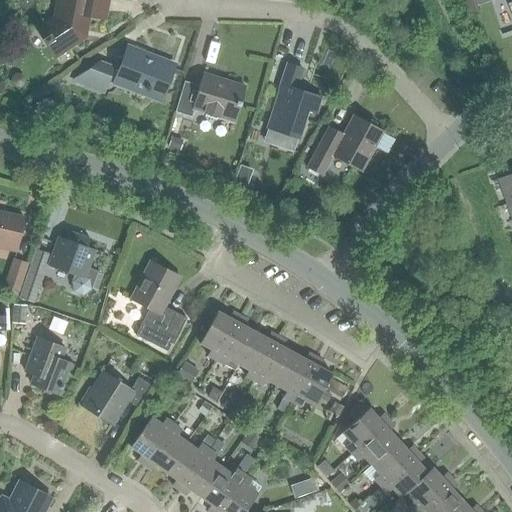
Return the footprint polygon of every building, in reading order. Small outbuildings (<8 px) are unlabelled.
[(102,18),(105,0),(56,0),(53,17),(40,27),(47,36),(42,40),(53,56),(82,36),(86,15),(102,18)] [(465,0),(471,14),(480,11),(476,0),(465,0)] [(158,97),(170,67),(127,50),(120,68),(112,66),(111,69),(97,64),(96,64),(74,79),(74,80),(103,92),(107,82),(115,85),(116,81),(158,97)] [(314,113),(319,96),(294,88),(301,68),(286,64),(277,89),(278,89),(266,128),(296,138),(305,110),(314,113)] [(232,121),(243,86),(202,73),(198,86),(183,81),(173,112),(190,117),(192,109),(232,121)] [(10,81),(10,83),(10,84),(10,85),(11,87),(12,88),(13,89),(14,89),(15,90),(16,90),(18,90),(19,90),(20,89),(22,89),(23,88),(23,87),(24,85),(24,84),(25,83),(24,81),(24,80),(23,79),(23,78),(22,77),(20,76),(19,76),(18,75),(16,75),(15,76),(14,76),(13,77),(12,78),(11,79),(10,80),(10,81)] [(328,126),(324,132),(305,167),(320,175),(331,156),(359,172),(381,131),(352,115),(342,133),(328,126)] [(179,151),(183,140),(170,135),(166,147),(179,151)] [(506,204),(511,202),(511,175),(498,180),(506,204)] [(0,248),(15,252),(22,217),(3,213),(2,216),(0,215),(0,248)] [(54,268),(72,275),(70,281),(73,292),(82,295),(91,289),(97,271),(87,268),(93,249),(86,247),(88,239),(82,237),(79,231),(74,234),(67,231),(64,239),(57,236),(49,258),(56,261),(54,268)] [(34,250),(26,273),(18,298),(32,302),(47,254),(34,250)] [(16,291),(26,263),(12,259),(3,287),(16,291)] [(147,309),(140,323),(134,335),(166,351),(170,343),(172,344),(185,318),(162,306),(177,276),(149,261),(129,300),(147,309)] [(14,299),(16,293),(5,289),(2,296),(14,299)] [(12,304),(11,322),(24,324),(25,306),(12,304)] [(214,360),(238,316),(231,312),(227,318),(215,311),(198,343),(209,349),(206,355),(214,360)] [(226,358),(237,364),(254,332),(242,326),(246,320),(238,316),(214,360),(223,365),(226,358)] [(252,381),(276,336),(269,332),(265,339),(254,332),(237,364),(247,370),(244,376),(252,381)] [(264,379),(275,385),(292,353),(280,347),(284,340),(276,336),(252,381),(261,385),(264,379)] [(29,383),(42,389),(43,392),(48,394),(50,392),(57,394),(69,364),(59,361),(63,349),(35,338),(23,371),(32,375),(29,383)] [(290,401),(314,357),(307,353),(303,359),(292,353),(275,385),(285,390),(282,397),(290,401)] [(322,361),(314,357),(290,401),(299,406),(302,400),(313,406),(330,374),(318,367),(322,361)] [(197,370),(184,362),(174,376),(188,385),(197,370)] [(136,408),(150,386),(136,377),(129,389),(101,372),(91,388),(89,386),(79,402),(81,403),(79,406),(110,426),(126,401),(136,408)] [(242,400),(229,393),(221,406),(234,413),(242,400)] [(343,446),(350,454),(387,420),(381,413),(376,418),(367,408),(340,432),(348,442),(343,446)] [(135,460),(142,465),(172,424),(164,419),(160,424),(149,417),(130,447),(139,454),(135,460)] [(369,465),(396,441),(387,431),(393,426),(387,420),(350,454),(356,461),(361,456),(369,465)] [(164,472),(185,443),(175,436),(180,430),(172,424),(142,465),(149,470),(153,464),(164,472)] [(239,443),(253,452),(260,442),(246,432),(239,443)] [(195,450),(185,443),(164,472),(174,480),(170,485),(177,490),(213,441),(206,436),(199,444),(195,450)] [(188,489),(199,497),(220,468),(210,461),(221,446),(213,441),(177,490),(184,495),(188,489)] [(405,450),(396,441),(369,465),(370,465),(362,473),(369,481),(372,478),(379,486),(416,452),(410,445),(405,450)] [(422,458),(416,452),(379,486),(385,493),(390,488),(399,497),(404,492),(425,473),(425,472),(416,463),(422,458)] [(430,467),(425,472),(425,473),(404,492),(412,501),(406,506),(412,511),(414,511),(450,479),(445,473),(439,477),(430,467)] [(220,468),(199,497),(209,505),(205,511),(207,511),(214,511),(242,475),(234,469),(230,475),(220,468)] [(348,484),(339,474),(330,482),(339,492),(348,484)] [(250,480),(242,475),(214,511),(242,511),(255,493),(245,486),(250,480)] [(320,477),(296,483),(299,495),(323,489),(320,477)] [(450,479),(414,511),(446,511),(459,500),(451,490),(456,485),(450,479)] [(17,481),(8,499),(0,495),(0,511),(38,511),(46,495),(17,481)] [(385,493),(379,486),(369,494),(377,502),(386,494),(385,493)] [(359,503),(350,492),(342,499),(351,509),(359,503)] [(478,511),(479,511),(474,505),(468,510),(459,500),(446,511),(478,511)]
